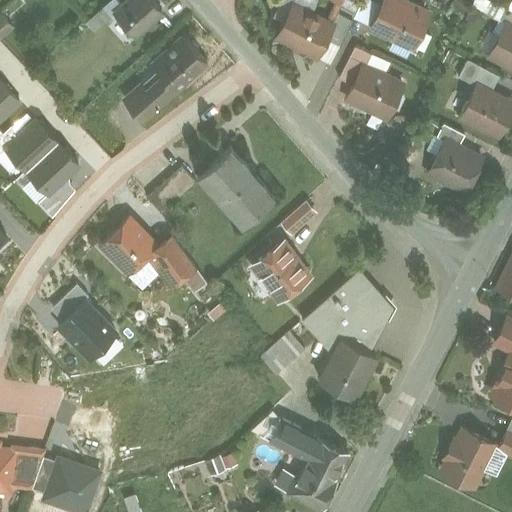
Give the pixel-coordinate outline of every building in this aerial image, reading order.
[(9,0),(7,0),(0,7),(0,15),(8,24),(21,12),(9,0)] [(114,0),(99,0),(89,9),(99,20),(118,4),(114,0)] [(120,0),(144,26),(172,0),(120,0)] [(293,0),(281,25),(325,47),(344,10),(341,9),(323,0),(293,0)] [(359,0),(344,0),(341,9),(344,10),(355,16),(363,2),(359,0)] [(364,0),(362,5),(376,12),(382,0),(364,0)] [(382,0),(376,12),(374,16),(420,38),(438,0),(382,0)] [(497,42),(495,46),(511,55),(511,13),(505,26),(497,42)] [(190,20),(156,48),(162,55),(184,82),(218,54),(190,20)] [(497,42),(505,26),(496,21),(487,37),(497,42)] [(360,33),(354,45),(367,51),(391,62),(397,50),(360,33)] [(345,65),(358,71),(367,51),(354,45),(345,65)] [(484,69),(498,76),(505,63),(473,47),(464,64),(482,73),(484,69)] [(391,62),(367,51),(358,71),(351,86),(395,107),(412,72),(391,62)] [(184,82),(162,55),(129,83),(151,109),(184,82)] [(482,73),(466,106),(507,126),(511,116),(511,82),(498,76),(484,69),(482,73)] [(0,116),(20,98),(0,75),(0,116)] [(452,128),(464,134),(471,120),(452,111),(445,125),(452,128)] [(26,169),(58,139),(34,115),(3,144),(26,169)] [(464,134),(452,128),(438,154),(480,175),(493,149),(464,134)] [(240,133),(206,162),(250,214),(284,185),(240,133)] [(58,139),(26,169),(49,192),(80,162),(58,139)] [(189,152),(153,183),(168,200),(203,169),(189,152)] [(313,186),(288,208),(298,220),(323,198),(313,186)] [(135,202),(105,231),(135,263),(136,262),(153,246),(165,234),(135,202)] [(0,231),(13,218),(0,204),(0,231)] [(292,223),(255,253),(284,290),(321,260),(292,223)] [(165,234),(153,246),(166,258),(163,260),(178,276),(189,265),(202,253),(175,225),(165,234)] [(166,258),(153,246),(136,262),(148,275),(163,260),(166,258)] [(213,269),(202,253),(189,265),(201,279),(213,269)] [(511,253),(501,276),(511,280),(511,253)] [(369,254),(309,305),(339,340),(349,322),(379,338),(402,293),(369,254)] [(84,269),(59,293),(70,304),(93,282),(94,283),(96,281),(84,269)] [(63,311),(95,344),(124,316),(94,283),(93,282),(70,304),(63,311)] [(219,301),(207,312),(214,320),(226,309),(219,301)] [(511,304),(499,332),(511,338),(511,304)] [(295,316),(265,342),(282,362),(312,335),(295,316)] [(379,338),(349,322),(339,340),(326,365),(333,368),(330,374),(351,385),(354,379),(367,386),(390,344),(379,338)] [(511,347),(495,383),(511,391),(511,347)] [(252,426),(270,436),(281,416),(272,407),(252,426)] [(505,429),(468,411),(446,458),(482,476),(492,456),(502,434),(505,429)] [(352,450),(281,416),(270,436),(305,456),(297,474),(332,490),(352,450)] [(511,438),(504,435),(502,434),(492,456),(504,462),(511,446),(511,438)] [(18,440),(0,437),(0,488),(11,490),(11,484),(17,442),(18,440)] [(44,446),(17,442),(11,484),(29,487),(31,483),(42,452),(44,446)] [(102,466),(56,450),(54,456),(43,487),(40,495),(86,510),(102,466)] [(231,451),(221,457),(228,468),(238,462),(231,451)] [(43,487),(54,456),(42,452),(31,483),(43,487)] [(218,454),(207,459),(211,468),(222,463),(218,454)] [(324,506),(332,490),(297,474),(280,465),(273,482),(324,506)] [(142,511),(135,492),(123,497),(128,511),(142,511)]
